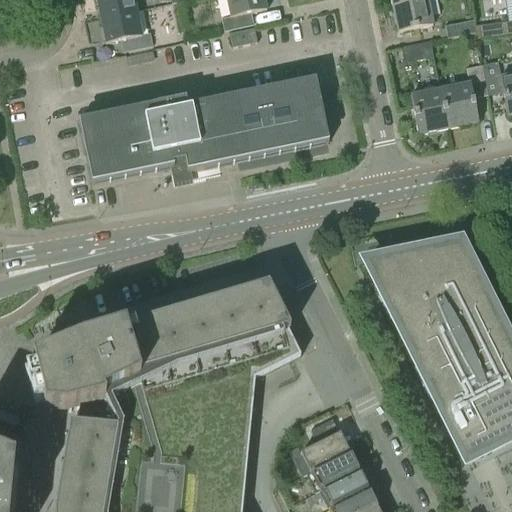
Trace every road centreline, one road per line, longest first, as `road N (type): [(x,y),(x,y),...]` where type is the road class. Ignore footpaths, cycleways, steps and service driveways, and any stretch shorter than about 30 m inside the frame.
road 1 (tertiary): [(0,273),(266,215)]
road 2 (residential): [(390,190),(353,0)]
road 3 (residential): [(261,511),(266,423),(294,393),(347,369)]
road 4 (residential): [(347,369),(266,215)]
road 5 (residential): [(418,511),(347,369)]
road 6 (tertiary): [(266,215),(390,190)]
road 7 (tertiary): [(390,190),(511,166)]
